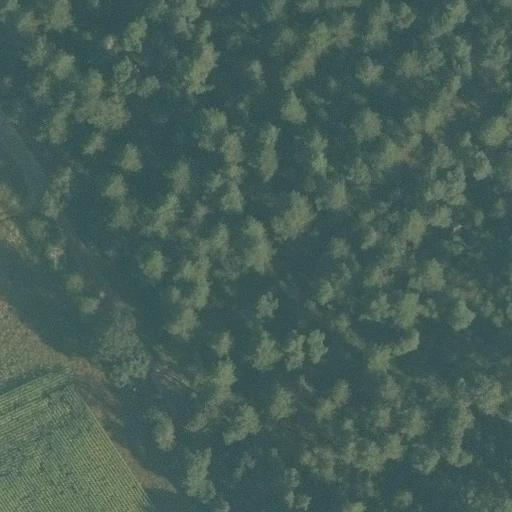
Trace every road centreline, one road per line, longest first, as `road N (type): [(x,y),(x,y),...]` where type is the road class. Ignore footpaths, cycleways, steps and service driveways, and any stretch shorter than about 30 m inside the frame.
road 1 (track): [(511,86),(151,383)]
road 2 (track): [(234,511),(0,148)]
